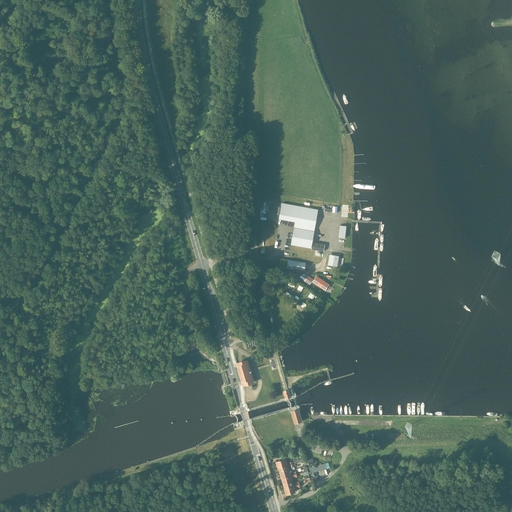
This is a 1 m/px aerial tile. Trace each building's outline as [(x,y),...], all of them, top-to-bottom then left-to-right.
[(311,249),(312,241),(318,210),(281,203),(278,219),(295,222),(291,245),(311,249)] [(311,249),(315,249),(315,248),(324,250),(325,243),(313,241),(311,249)] [(337,266),(338,256),(330,255),(328,265),(337,266)] [(294,268),(303,270),(304,264),(304,263),(288,260),(287,269),(293,270),(294,268)] [(307,276),(304,280),(304,281),(309,284),(313,279),(307,276)] [(327,284),(316,276),(312,282),(324,289),(327,284)] [(255,346),(253,339),(245,342),(247,348),(255,346)] [(237,364),(243,385),(250,383),(253,382),(250,371),(251,371),(251,370),(250,371),(247,361),(241,362),(238,363),(237,364)] [(283,392),(285,399),(291,397),(289,390),(283,392)] [(302,422),(298,410),(290,412),(294,424),(302,422)] [(289,464),(287,465),(285,459),(281,460),(280,461),(276,462),(278,469),(279,468),(293,464),(293,462),(289,463),(289,464)] [(311,473),(326,469),(330,468),(328,463),(325,464),(310,468),(311,473)] [(280,473),(289,471),(288,468),(290,468),(294,467),(293,464),(279,468),(280,473)] [(283,484),(291,481),(291,479),(293,478),(297,477),(296,475),(281,479),(283,484)] [(299,485),(284,489),(286,494),(289,493),(290,493),(294,492),(293,488),(295,487),(296,489),(299,487),(299,485)]
